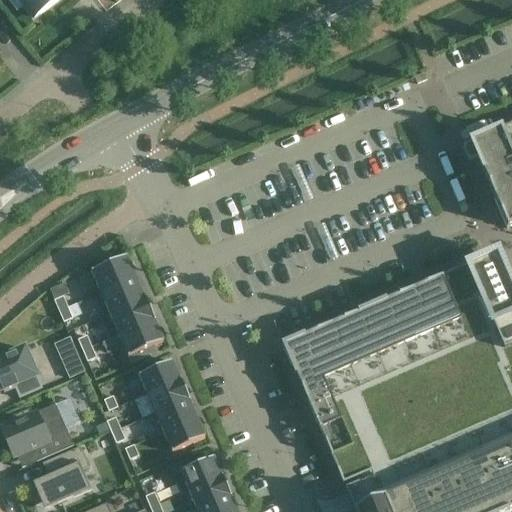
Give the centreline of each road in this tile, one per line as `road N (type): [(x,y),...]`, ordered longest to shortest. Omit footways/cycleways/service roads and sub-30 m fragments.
road 1 (residential): [(158,198),(295,511)]
road 2 (tertiary): [(121,124),(368,0)]
road 3 (residential): [(0,310),(125,214),(158,198)]
road 4 (residential): [(0,121),(152,0)]
road 5 (tertiary): [(0,202),(121,124)]
